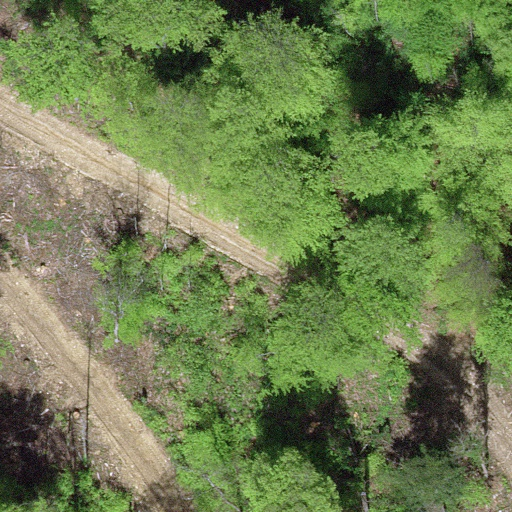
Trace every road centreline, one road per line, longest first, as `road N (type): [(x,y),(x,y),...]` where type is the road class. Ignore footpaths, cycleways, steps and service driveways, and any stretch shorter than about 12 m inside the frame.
road 1 (track): [(511,473),(363,295),(0,96)]
road 2 (track): [(182,511),(0,282)]
